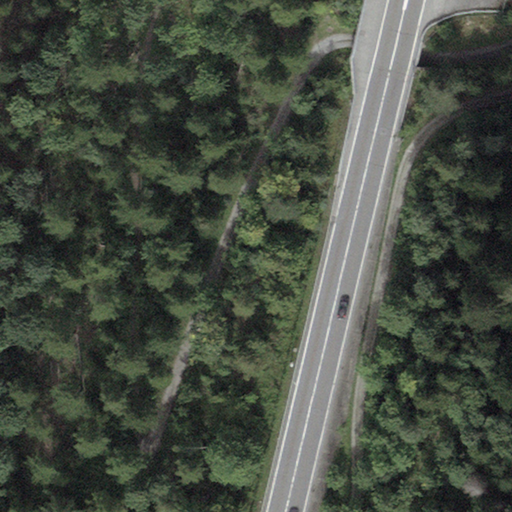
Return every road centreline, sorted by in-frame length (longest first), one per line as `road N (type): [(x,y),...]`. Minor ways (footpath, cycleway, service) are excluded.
road 1 (track): [(147,450),(233,216),(298,83),(334,40),(462,47),(511,36)]
road 2 (trunk): [(406,0),(286,511)]
road 3 (track): [(511,96),(457,113),(425,140),(409,174),(352,511)]
road 4 (track): [(404,511),(511,284)]
